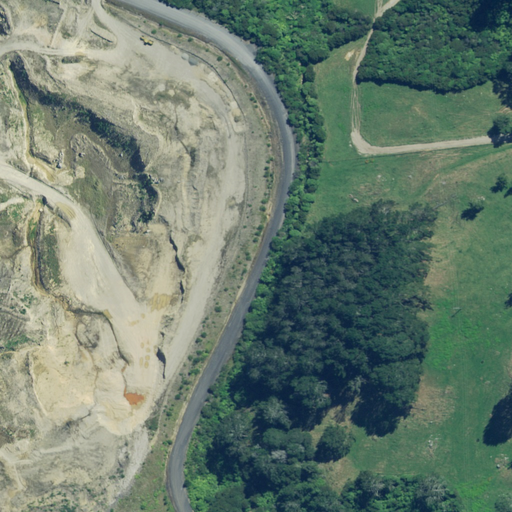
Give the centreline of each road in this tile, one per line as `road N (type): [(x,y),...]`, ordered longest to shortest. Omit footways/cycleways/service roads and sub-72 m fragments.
road 1 (track): [(97,0),(115,25),(189,64),(214,88),(234,166),(199,300),(161,386),(24,451)]
road 2 (track): [(138,0),(246,56),(275,102),(289,163),(274,227),(183,435),(176,467),(184,511)]
